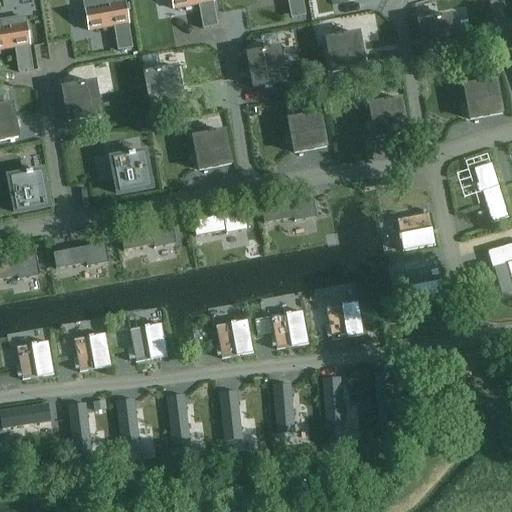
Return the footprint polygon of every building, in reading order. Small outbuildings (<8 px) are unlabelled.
[(113,27),(117,52),(132,49),(123,0),(102,0),(99,1),(101,12),(85,14),(88,32),(113,27)] [(171,0),(173,10),(198,6),(202,30),(217,27),(212,0),(171,0)] [(302,0),(286,0),(290,20),(305,17),(302,0)] [(418,22),(424,56),(457,50),(451,16),(418,22)] [(33,71),(25,18),(1,22),(2,33),(0,33),(0,50),(14,49),(18,73),(33,71)] [(326,40),(332,73),(365,67),(358,34),(326,40)] [(177,59),(196,45),(190,36),(171,50),(177,59)] [(247,56),(253,89),(286,83),(279,50),(247,56)] [(145,75),(151,108),(184,102),(177,69),(145,75)] [(463,87),(469,121),(502,115),(496,81),(463,87)] [(63,89),(69,123),(102,117),(96,83),(63,89)] [(369,106),(375,139),(408,133),(401,100),(369,106)] [(0,108),(0,142),(17,139),(11,106),(0,108)] [(288,121),(294,154),(327,148),(320,115),(288,121)] [(193,138),(199,172),(231,166),(225,132),(193,138)] [(122,158),(105,161),(107,172),(112,197),(150,189),(143,154),(128,156),(128,155),(122,156),(122,158)] [(492,165),(474,170),(479,185),(476,186),(479,194),(483,193),(493,224),(509,219),(492,165)] [(20,176),(3,180),(5,190),(10,215),(48,208),(41,172),(26,175),(26,173),(19,175),(20,176)] [(311,200),(260,210),(263,225),(314,215),(311,200)] [(241,213),(191,223),(194,239),(244,229),(241,213)] [(430,215),(397,221),(403,252),(435,246),(430,215)] [(169,228),(119,238),(122,253),(172,243),(169,228)] [(191,257),(246,248),(243,231),(188,241),(191,257)] [(511,245),(488,252),(493,269),(507,265),(511,282),(511,245)] [(101,246),(50,255),(53,271),(104,261),(101,246)] [(32,259),(0,264),(0,280),(35,274),(33,263),(32,259)] [(439,267),(406,273),(412,305),(445,299),(439,267)] [(358,304),(326,310),(332,342),(364,336),(358,304)] [(302,313),(271,318),(277,351),(308,345),(302,313)] [(247,322),(215,328),(221,359),(253,353),(247,322)] [(161,325),(130,331),(135,363),(167,357),(161,325)] [(105,335),(74,341),(80,373),(111,367),(105,335)] [(48,343),(16,349),(22,381),(54,376),(48,343)] [(387,372),(371,372),(374,422),(390,421),(387,372)] [(338,377),(322,378),(326,428),(342,426),(338,377)] [(288,383),(272,385),(277,434),(292,433),(288,383)] [(232,393),(216,395),(222,444),(238,442),(232,393)] [(182,397),(165,399),(170,448),(187,446),(182,397)] [(131,399),(115,401),(121,450),(137,448),(131,399)] [(45,403),(0,409),(0,425),(47,419),(45,403)] [(83,403),(68,405),(74,454),(90,452),(83,403)]
